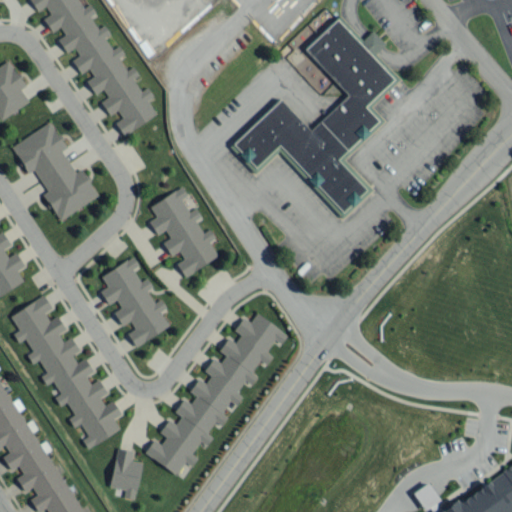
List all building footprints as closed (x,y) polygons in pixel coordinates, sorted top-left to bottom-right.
[(157,112),(82,0),(29,0),(37,10),(44,5),(49,13),(42,18),(54,35),(54,34),(66,52),(73,47),(78,54),(71,59),(80,73),(88,68),(93,75),(85,80),(94,93),(102,88),(107,96),(100,101),(109,114),(116,109),(121,117),(114,122),(123,135),(157,112)] [(0,119),(28,101),(20,88),(24,85),(7,60),(0,64),(0,119)] [(10,145),(27,173),(34,169),(47,191),(42,194),(57,219),(97,196),(81,168),(74,172),(61,150),(65,148),(50,121),(10,145)] [(217,256),(208,240),(214,237),(209,228),(202,233),(194,219),(200,216),(195,207),(188,211),(180,198),(186,195),(181,186),(148,205),(155,216),(148,220),(156,234),(164,229),(169,237),(162,241),(170,255),(178,250),(182,258),(176,262),(183,275),(217,256)] [(0,293),(22,280),(16,270),(20,267),(7,245),(9,244),(1,230),(0,231),(0,293)] [(168,327),(160,310),(165,308),(160,298),(152,302),(146,289),(151,286),(146,277),(139,281),(132,268),(137,265),(133,257),(100,274),(106,286),(99,290),(107,304),(116,299),(120,307),(113,311),(120,325),(129,320),(133,329),(127,332),(133,345),(168,327)] [(7,316),(61,405),(79,410),(67,417),(72,427),(79,423),(87,435),(81,439),(86,448),(119,428),(112,417),(119,413),(111,399),(103,404),(98,396),(106,392),(97,378),(89,383),(84,375),(91,370),(83,357),(75,362),(71,354),(78,350),(73,341),(59,337),(62,325),(56,315),(48,320),(43,312),(51,307),(43,294),(7,316)] [(286,334),(255,312),(249,321),(242,315),(232,329),(239,334),(234,341),(226,336),(217,349),(224,355),(219,362),(212,357),(203,370),(210,375),(205,382),(197,376),(187,390),(195,395),(190,402),(182,397),(172,410),(180,416),(175,423),(167,418),(157,431),(165,436),(160,443),(152,438),(143,451),(179,476),(275,340),(280,343),(286,334)] [(0,446),(3,444),(8,452),(1,456),(10,470),(17,465),(22,473),(15,477),(23,491),(31,486),(35,494),(29,498),(37,511),(45,508),(47,511),(83,511),(45,446),(41,449),(0,380),(0,446)] [(108,486),(124,489),(122,497),(134,499),(140,461),(130,460),(132,450),(115,447),(108,486)] [(511,511),(511,464),(440,511),(434,502),(438,500),(427,482),(412,492),(425,511),(431,508),(433,511),(511,511)]
